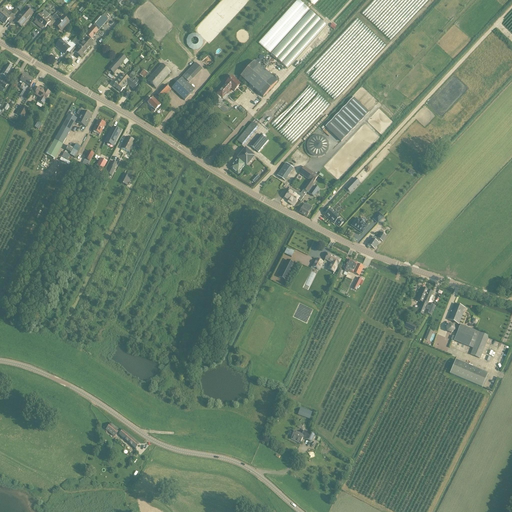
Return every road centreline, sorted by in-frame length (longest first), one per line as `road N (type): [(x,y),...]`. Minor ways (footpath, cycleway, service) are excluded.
road 1 (unclassified): [(0,41),(362,251),(511,303)]
road 2 (tertiary): [(297,511),(249,470),(165,446),(65,382),(0,360)]
